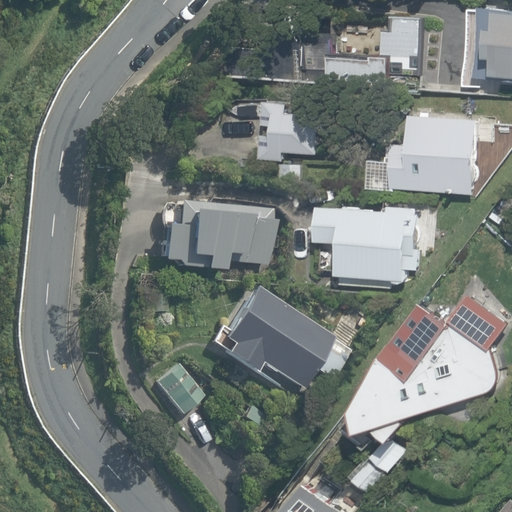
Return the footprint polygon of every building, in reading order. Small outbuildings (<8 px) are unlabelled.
[(511,79),(511,8),(480,6),(474,76),(511,79)] [(233,74),(336,83),(337,76),(391,81),(391,73),(421,76),(426,17),(394,15),(394,30),(386,29),(385,54),(335,51),(336,42),(340,43),(341,32),(310,30),(310,40),(304,39),(304,34),(258,30),(256,46),(235,45),(233,74)] [(265,156),(289,158),(290,150),(323,152),(326,113),(294,110),(295,100),(271,98),(269,122),(277,123),(277,133),(267,132),(265,156)] [(396,185),(477,192),(478,177),(478,176),(479,176),(479,175),(479,174),(479,173),(479,172),(479,171),(479,170),(479,169),(483,118),(417,112),(414,144),(400,142),(396,185)] [(279,177),(304,177),(304,163),(279,162),(279,177)] [(419,213),(419,207),(402,205),(402,200),(387,199),(386,209),(324,204),(321,239),(324,239),(322,269),(342,271),(341,283),(392,287),(393,278),(408,280),(409,268),(420,269),(422,250),(419,250),(422,214),(419,213)] [(268,248),(270,207),(176,201),(174,224),(160,223),(158,260),(201,263),(201,268),(221,270),(221,262),(264,265),(265,248),(268,248)] [(257,361),(298,388),(312,367),(330,379),(345,357),(337,352),(334,356),(323,349),(331,336),(254,285),(220,337),(228,342),(222,351),(251,370),(257,361)] [(450,323),(431,312),(417,310),(383,358),(394,365),(370,400),(379,426),(383,425),(386,431),(396,439),(408,423),(406,418),(495,390),(499,386),(502,379),(501,370),(484,313),(450,323)] [(154,381),(178,413),(202,395),(177,364),(154,381)] [(377,455),(394,467),(408,449),(390,437),(377,455)] [(362,477),(377,489),(391,470),(376,459),(362,477)] [(347,511),(308,484),(288,511),(347,511)] [(511,511),(511,502),(503,511),(511,511)]
